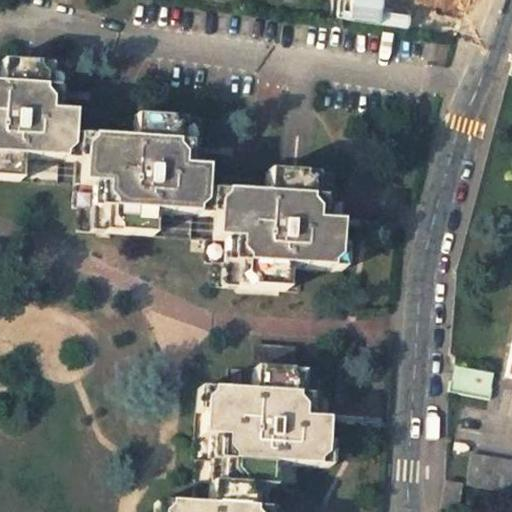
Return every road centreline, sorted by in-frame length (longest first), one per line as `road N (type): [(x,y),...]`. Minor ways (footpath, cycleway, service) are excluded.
road 1 (residential): [(409,511),(422,268),(505,0)]
road 2 (unknown): [(0,228),(175,309),(277,328),(404,322)]
